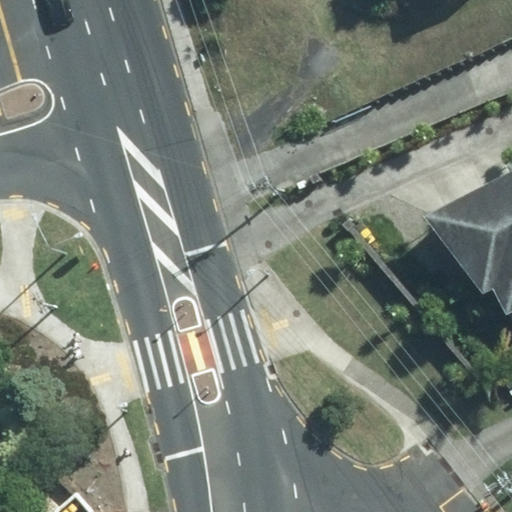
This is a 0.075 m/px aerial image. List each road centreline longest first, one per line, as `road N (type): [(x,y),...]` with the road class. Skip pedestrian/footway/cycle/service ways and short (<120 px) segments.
road 1 (secondary): [(143,156),(197,341),(228,500)]
road 2 (unknown): [(337,505),(373,455),(403,432),(511,378)]
road 3 (secondary): [(100,0),(143,156)]
road 4 (residential): [(143,156),(0,186)]
road 5 (residential): [(228,500),(286,498),(354,511)]
